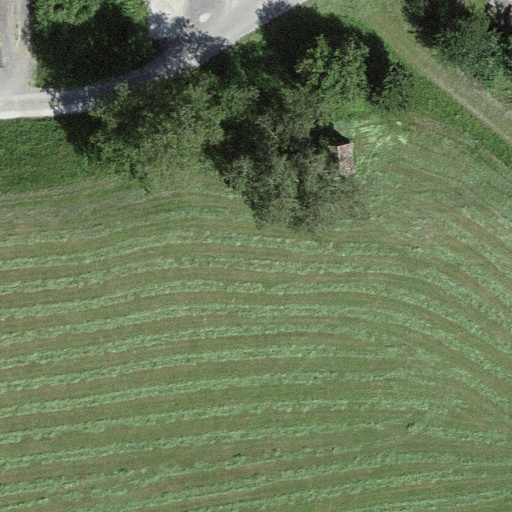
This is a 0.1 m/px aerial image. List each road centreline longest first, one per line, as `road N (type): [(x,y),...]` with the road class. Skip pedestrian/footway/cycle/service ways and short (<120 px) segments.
road 1 (track): [(279,0),(161,78),(52,107),(0,108)]
road 2 (track): [(511,131),(402,40),(385,0)]
